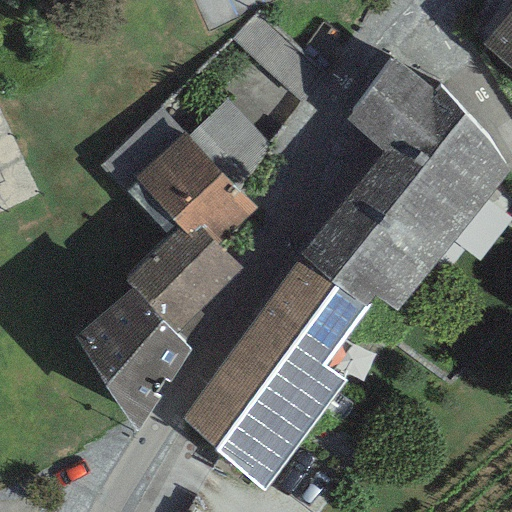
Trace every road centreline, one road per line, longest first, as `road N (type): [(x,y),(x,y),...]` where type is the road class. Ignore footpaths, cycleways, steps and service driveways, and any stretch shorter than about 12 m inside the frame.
road 1 (residential): [(418,0),(357,74),(108,511)]
road 2 (residential): [(511,132),(428,0)]
